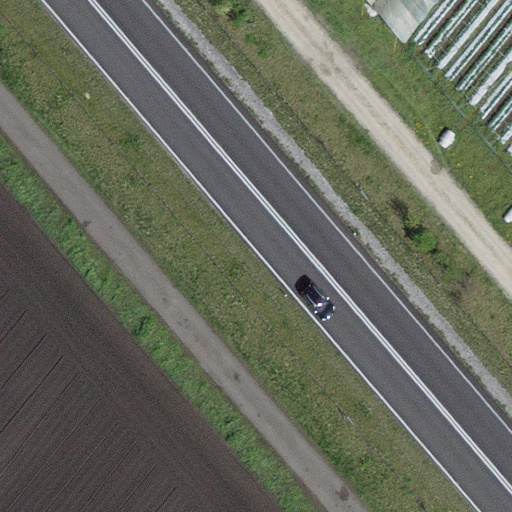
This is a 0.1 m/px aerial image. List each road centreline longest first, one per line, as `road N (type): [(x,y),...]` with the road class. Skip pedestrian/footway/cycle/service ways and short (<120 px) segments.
road 1 (trunk): [(511,489),(93,0)]
road 2 (track): [(0,105),(346,511)]
road 3 (track): [(277,0),(511,274)]
